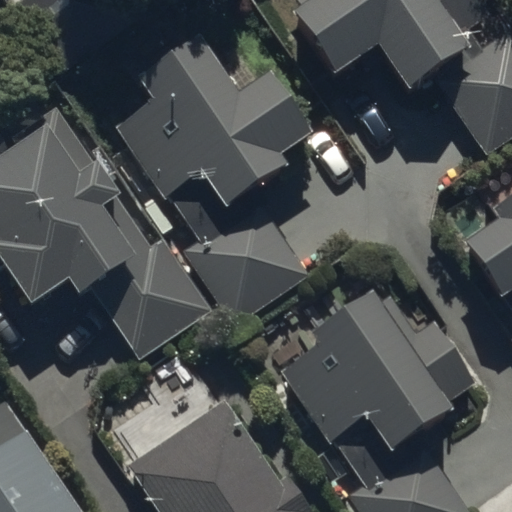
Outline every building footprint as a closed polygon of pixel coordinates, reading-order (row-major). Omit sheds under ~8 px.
[(108,0),(0,0),(54,79),(128,28),(108,0)] [(303,0),(297,5),(312,26),(296,37),(339,99),(383,69),(413,114),(436,98),(484,169),(511,149),(511,42),(482,63),(469,43),(492,27),(472,0),(303,0)] [(314,160),(269,94),(241,113),(205,61),(142,103),(154,120),(123,142),(200,254),(184,265),(233,337),(307,287),(258,215),(292,192),(284,181),(314,160)] [(211,325),(163,254),(151,262),(56,120),(16,147),(28,164),(0,182),(0,266),(0,267),(0,282),(33,331),(68,307),(80,324),(98,312),(139,373),(211,325)] [(500,218),(465,243),(511,310),(511,196),(493,209),(500,218)] [(415,346),(391,311),(281,388),(329,458),(338,451),(368,495),(349,508),(351,511),(461,511),(424,457),(456,435),(444,418),(475,397),(432,335),(415,346)] [(0,511),(71,511),(6,415),(0,419),(0,511)] [(226,415),(127,480),(148,511),(305,511),(290,489),(279,496),(226,415)]
